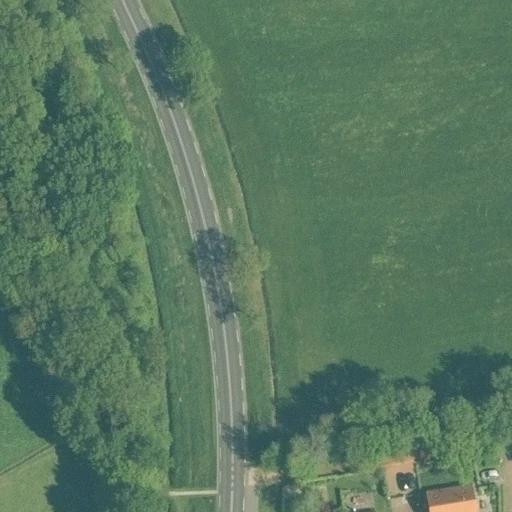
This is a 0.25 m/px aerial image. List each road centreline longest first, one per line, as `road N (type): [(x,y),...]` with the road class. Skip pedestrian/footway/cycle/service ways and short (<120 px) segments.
road 1 (primary): [(226,511),(213,269),(181,127),(120,0)]
road 2 (track): [(227,475),(511,436)]
